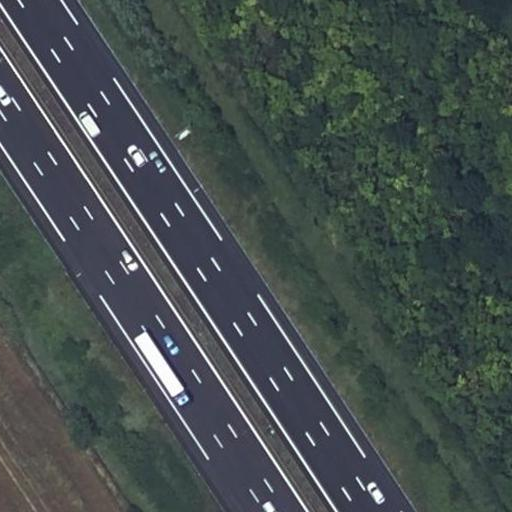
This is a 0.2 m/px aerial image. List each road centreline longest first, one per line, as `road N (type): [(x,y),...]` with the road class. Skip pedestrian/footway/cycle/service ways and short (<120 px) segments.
road 1 (motorway): [(371,511),(30,0)]
road 2 (motorway): [(0,95),(277,511)]
